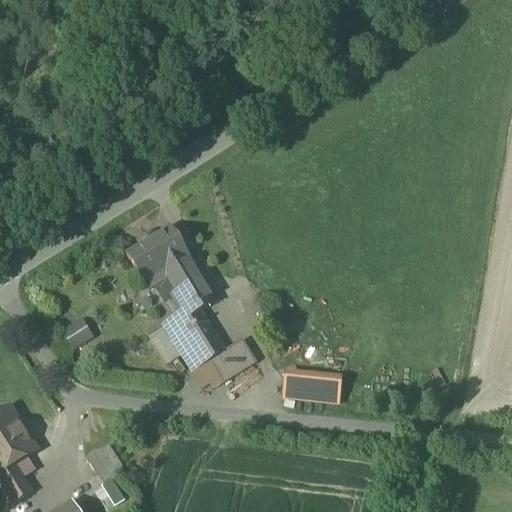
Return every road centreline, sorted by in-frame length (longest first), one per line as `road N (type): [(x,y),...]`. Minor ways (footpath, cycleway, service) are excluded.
road 1 (unclassified): [(511,447),(84,403),(59,386),(0,287)]
road 2 (tertiary): [(0,278),(447,0)]
